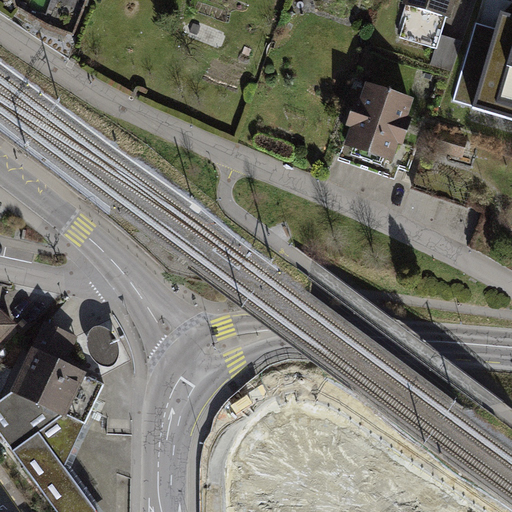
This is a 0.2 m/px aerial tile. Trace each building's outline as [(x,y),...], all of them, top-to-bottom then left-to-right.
[(459,0),(410,0),(407,10),(415,12),(406,38),(443,52),(459,0)] [(511,11),(500,8),(471,106),(511,118),(511,11)] [(423,105),(368,87),(347,152),(402,169),(423,105)] [(466,151),(438,143),(436,152),(463,160),(466,151)] [(0,339),(13,326),(0,313),(0,304),(3,291),(0,290),(0,339)] [(0,406),(0,438),(53,511),(92,511),(64,471),(104,386),(63,367),(75,340),(45,326),(12,399),(0,406)] [(94,331),(89,340),(89,352),(94,362),(102,369),(112,370),(118,364),(121,352),(116,339),(111,334),(104,330),(94,331)]
